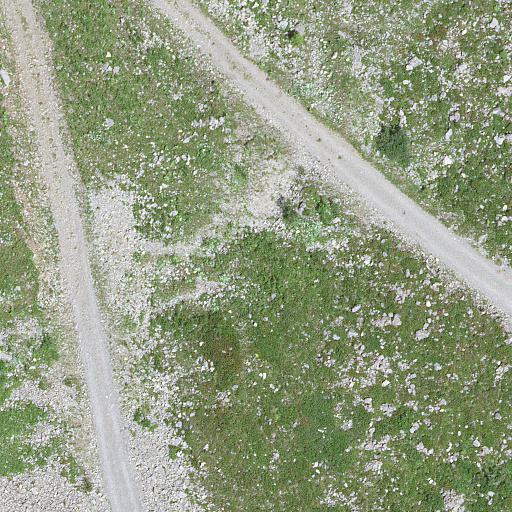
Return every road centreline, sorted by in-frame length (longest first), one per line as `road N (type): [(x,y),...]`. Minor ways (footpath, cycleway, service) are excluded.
road 1 (track): [(0,13),(129,511)]
road 2 (track): [(511,293),(374,190),(186,0)]
